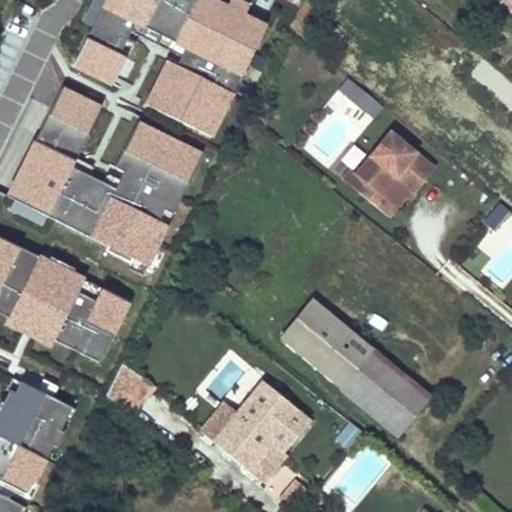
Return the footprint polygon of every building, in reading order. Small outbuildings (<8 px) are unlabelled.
[(28,26),(40,0),(13,0),(6,16),(28,26)] [(265,25),(243,14),(226,6),(214,0),(103,0),(72,64),(111,84),(124,58),(118,55),(133,23),(184,48),(172,71),(163,67),(146,101),(159,107),(154,115),(207,142),(223,111),(214,106),(221,94),(229,98),(245,66),(236,62),(243,49),(251,53),(265,25)] [(243,14),(248,5),(237,0),(228,0),(226,6),(243,14)] [(245,66),(251,53),(243,49),(236,62),(245,66)] [(108,202),(78,187),(81,181),(52,167),(56,159),(64,163),(77,137),(84,140),(98,113),(58,93),(4,202),(104,251),(102,256),(127,268),(129,263),(144,271),(164,230),(155,226),(161,215),(169,219),(192,174),(183,170),(190,155),(146,134),(145,136),(140,145),(128,139),(111,175),(120,179),(108,202)] [(223,111),(229,98),(221,94),(214,106),(223,111)] [(140,145),(145,136),(146,134),(136,129),(134,128),(128,139),(140,145)] [(388,131),(353,173),(364,182),(357,191),(386,215),(403,194),(407,197),(432,167),(388,131)] [(192,174),(199,160),(190,155),(183,170),(192,174)] [(353,173),(349,169),(341,178),(357,191),(364,182),(353,173)] [(14,207),(11,215),(42,231),(45,223),(14,207)] [(164,230),(169,219),(161,215),(155,226),(164,230)] [(74,297),(81,284),(69,279),(72,274),(47,262),(45,266),(0,244),(0,319),(6,323),(7,321),(51,342),(50,345),(81,360),(86,350),(101,357),(126,307),(98,293),(92,306),(74,297)] [(396,436),(413,416),(429,396),(316,302),(295,326),(283,341),(396,436)] [(51,342),(7,321),(6,323),(3,330),(46,352),(50,345),(51,342)] [(307,421),(260,382),(236,412),(211,442),(245,470),(269,441),(282,452),(307,421)] [(50,403),(55,392),(40,384),(34,396),(50,403)] [(54,452),(61,438),(57,436),(64,423),(58,421),(64,410),(50,403),(34,396),(18,388),(13,398),(8,396),(1,408),(0,407),(0,487),(12,494),(22,499),(28,487),(32,489),(51,450),(54,452)] [(293,480),(280,498),(293,506),(305,488),(293,480)] [(12,494),(0,487),(0,501),(7,505),(12,494)] [(0,511),(19,511),(20,511),(7,505),(0,501),(0,511)]
